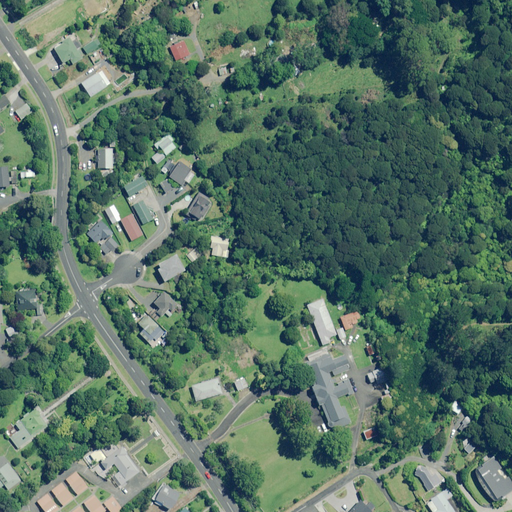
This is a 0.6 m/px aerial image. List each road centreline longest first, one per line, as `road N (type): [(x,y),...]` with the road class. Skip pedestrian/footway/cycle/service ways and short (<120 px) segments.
road 1 (secondary): [(0,27),(44,94),(61,138),(59,228),(82,296)]
road 2 (secondary): [(87,303),(232,511)]
road 3 (residential): [(295,511),(367,466),(397,511)]
